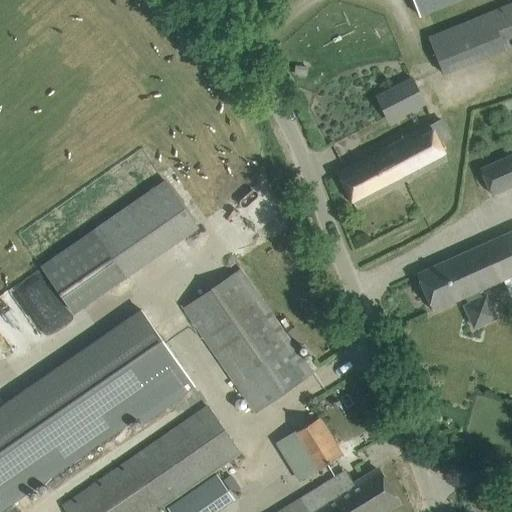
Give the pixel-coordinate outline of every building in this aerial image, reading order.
[(413,0),(419,15),(456,0),(413,0)] [(445,72),(507,47),(508,49),(511,47),(511,1),(492,9),(430,34),(445,72)] [(425,104),(412,78),(388,90),(402,116),(425,104)] [(355,206),(373,197),(445,160),(428,126),(338,172),(355,206)] [(511,186),(511,153),(480,168),(492,195),(511,186)] [(74,314),(181,238),(197,227),(165,181),(149,192),(40,266),(74,314)] [(479,290),(511,275),(511,231),(417,274),(433,311),(465,296),(469,304),(466,306),(475,326),(497,316),(487,293),(481,296),(479,290)] [(256,411),(295,384),(312,373),(240,269),(185,308),(256,411)] [(187,394),(196,388),(141,308),(0,405),(0,511),(181,386),(187,394)] [(165,506),(240,453),(208,405),(134,456),(62,505),(66,511),(154,511),(155,511),(166,511),(163,507),(165,506)] [(315,472),(325,466),(342,455),(319,417),(286,437),(276,444),(300,481),(315,472)] [(287,507),(290,511),(381,511),(398,502),(378,470),(345,490),(336,477),(287,507)] [(218,475),(179,501),(186,511),(210,511),(233,497),(218,475)]
